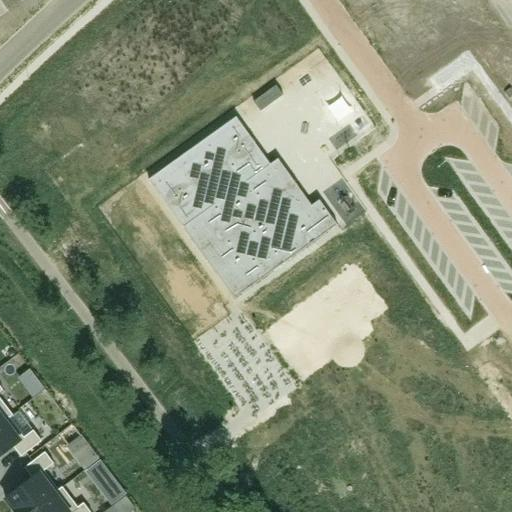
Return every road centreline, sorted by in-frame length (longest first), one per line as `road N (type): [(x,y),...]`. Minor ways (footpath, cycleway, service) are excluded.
road 1 (unclassified): [(421,140),(391,161),(511,327)]
road 2 (unclassified): [(320,0),(421,140)]
road 3 (unclassified): [(511,199),(452,117),(421,140)]
